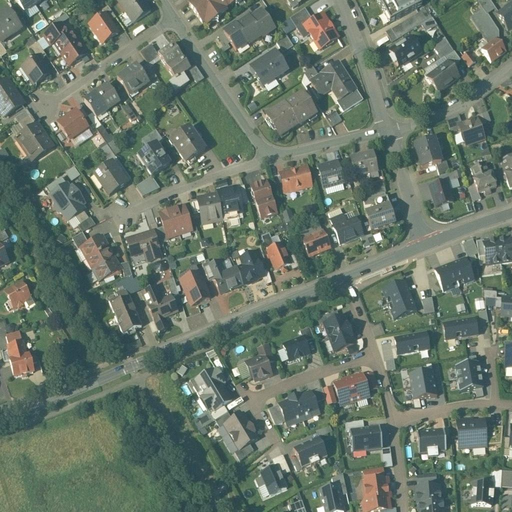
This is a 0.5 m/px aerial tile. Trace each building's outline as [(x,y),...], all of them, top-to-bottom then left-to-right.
[(45,0),(10,0),(23,18),(47,1),(45,0)] [(150,12),(141,0),(118,0),(118,1),(133,24),(150,12)] [(195,0),(189,5),(202,24),(204,23),(206,26),(226,13),(224,10),(229,6),(238,0),(195,0)] [(287,0),(287,1),(292,9),(301,3),(298,0),(287,0)] [(383,0),(394,19),(423,3),(420,0),(383,0)] [(487,0),(483,0),(479,3),(483,10),(486,14),(494,9),(487,0)] [(511,4),(496,15),(508,32),(511,29),(511,4)] [(115,18),(107,6),(101,10),(104,15),(105,14),(110,22),(115,18)] [(304,9),(289,19),(299,35),(306,31),(303,26),(312,21),(304,9)] [(425,9),(391,30),(397,40),(421,25),(431,18),(425,9)] [(7,10),(0,14),(0,44),(20,30),(7,10)] [(483,10),(470,18),(489,46),(496,40),(496,41),(497,40),(497,32),(492,32),(492,25),(487,25),(486,15),(486,14),(483,10)] [(261,12),(249,20),(248,18),(236,27),(235,25),(223,33),(235,52),(247,44),(248,46),(260,38),(261,39),(274,31),(261,12)] [(104,15),(89,25),(95,34),(98,32),(105,42),(118,34),(117,33),(116,34),(110,26),(112,25),(110,22),(105,14),(104,15)] [(312,21),(303,26),(306,31),(314,42),(317,40),(322,48),(337,39),(322,15),(312,21)] [(431,18),(421,25),(425,32),(436,25),(432,18),(431,18)] [(85,56),(68,31),(66,32),(61,24),(55,28),(55,27),(49,31),(50,32),(43,37),(50,47),(54,45),(64,60),(67,61),(71,66),(75,63),(76,64),(81,60),(81,59),(85,56)] [(391,30),(385,33),(391,43),(397,40),(391,30)] [(286,36),(275,43),(282,54),(293,47),(286,36)] [(410,37),(404,41),(405,42),(389,52),(399,68),(420,54),(410,37)] [(444,38),(432,47),(441,60),(444,58),(453,52),(444,38)] [(489,46),(481,51),(490,63),(498,58),(496,56),(503,51),(496,41),(496,40),(489,46)] [(46,57),(37,43),(28,49),(35,59),(37,57),(40,61),(46,57)] [(151,45),(139,53),(147,64),(148,65),(159,58),(157,56),(158,55),(151,45)] [(158,55),(157,56),(159,58),(166,68),(181,57),(173,45),(158,55)] [(453,52),(444,58),(447,63),(450,67),(459,60),(453,52)] [(274,53),(262,61),(274,80),(286,72),(274,53)] [(468,53),(461,58),(469,68),(475,63),(468,53)] [(35,59),(24,67),(31,77),(30,80),(33,86),(49,75),(40,61),(37,57),(35,59)] [(181,57),(166,68),(174,80),(174,81),(182,76),(187,72),(190,70),(181,57)] [(262,61),(250,69),(262,88),(274,80),(262,61)] [(447,63),(426,79),(437,94),(459,78),(450,67),(447,63)] [(148,65),(147,64),(142,68),(151,81),(156,78),(148,65)] [(344,75),(337,64),(329,69),(330,72),(323,76),(323,75),(319,78),(310,84),(317,94),(325,89),(326,90),(327,89),(327,88),(330,86),(340,100),(339,101),(339,102),(355,92),(355,91),(353,92),(343,76),(344,75)] [(136,66),(117,79),(128,97),(148,84),(136,66)] [(203,79),(194,66),(190,70),(187,72),(196,84),(203,79)] [(312,68),(308,70),(304,76),(309,84),(310,84),(319,78),(312,68)] [(182,76),(174,81),(174,80),(168,84),(174,93),(188,84),(182,76)] [(6,80),(0,84),(0,112),(4,118),(22,106),(13,93),(14,92),(6,80)] [(119,104),(107,86),(95,94),(107,111),(119,104)] [(355,92),(339,102),(337,104),(343,114),(362,102),(355,92)] [(107,111),(95,94),(84,102),(96,119),(107,111)] [(301,96),(285,106),(284,105),(266,117),(265,116),(265,117),(279,138),(280,138),(279,137),(297,126),(298,128),(298,127),(298,126),(314,116),(315,117),(315,116),(301,95),(300,95),(301,96)] [(136,118),(127,105),(121,109),(130,122),(136,118)] [(26,110),(14,118),(18,124),(30,116),(26,110)] [(75,112),(57,125),(63,133),(63,134),(69,142),(87,130),(81,121),(75,112)] [(335,112),(325,118),(331,128),(341,122),(335,112)] [(482,114),(476,116),(477,120),(480,127),(485,125),(482,114)] [(30,116),(18,124),(23,130),(34,122),(30,116)] [(458,116),(446,122),(450,133),(459,130),(458,127),(461,125),(458,116)] [(95,129),(87,117),(81,121),(87,130),(91,136),(97,132),(95,129)] [(461,125),(458,127),(459,130),(461,135),(463,135),(467,146),(484,140),(480,127),(477,120),(461,125)] [(109,137),(101,125),(95,129),(97,132),(103,141),(109,137)] [(35,126),(16,139),(22,148),(24,146),(34,161),(52,148),(47,140),(45,141),(35,126)] [(189,128),(172,140),(175,145),(173,146),(185,164),(204,151),(189,128)] [(155,131),(147,136),(152,144),(155,142),(158,145),(163,142),(155,131)] [(433,140),(414,146),(421,169),(435,165),(441,164),(433,140)] [(155,145),(137,157),(151,177),(151,178),(169,166),(155,145)] [(106,146),(100,150),(109,163),(115,158),(106,146)] [(377,173),(372,155),(349,160),(353,179),(367,176),(370,185),(383,182),(380,172),(377,173)] [(511,158),(500,162),(504,176),(503,179),(503,181),(506,182),(509,192),(511,190),(511,158)] [(441,164),(435,165),(438,176),(449,173),(446,162),(441,164)] [(336,163),(317,168),(323,190),(342,184),(341,182),(336,165),(336,163)] [(343,163),(336,165),(341,182),(347,180),(343,163)] [(111,164),(94,176),(108,197),(126,185),(111,164)] [(485,165),(470,170),(474,180),(472,180),(474,186),(478,196),(478,195),(483,193),(485,197),(490,195),(489,191),(496,189),(490,173),(488,174),(485,165)] [(304,169),(281,175),(286,192),(309,186),(304,169)] [(151,177),(136,188),(142,197),(159,189),(151,178),(151,177)] [(57,179),(44,189),(49,197),(63,187),(57,179)] [(225,180),(215,184),(217,190),(227,186),(225,180)] [(383,182),(370,185),(370,189),(367,190),(369,198),(384,194),(385,193),(383,182)] [(267,185),(263,183),(251,187),(252,188),(250,189),(254,201),(260,219),(261,219),(261,220),(273,216),(273,215),(276,214),(272,202),(267,185)] [(447,184),(429,189),(435,209),(453,204),(447,184)] [(69,189),(67,185),(63,187),(49,197),(54,203),(53,207),(57,214),(61,215),(67,223),(74,218),(82,212),(84,211),(81,207),(81,201),(75,192),(69,189)] [(243,186),(237,189),(240,206),(248,204),(243,186)] [(474,186),(467,188),(472,203),(480,201),(478,195),(478,196),(474,186)] [(236,189),(217,193),(217,192),(216,192),(217,196),(221,217),(237,214),(240,213),(241,214),(240,206),(237,189),(236,188),(236,189)] [(384,194),(369,198),(371,205),(374,204),(374,203),(386,199),(384,194)] [(217,196),(211,197),(209,195),(204,199),(197,201),(197,200),(199,213),(201,223),(211,221),(214,224),(222,222),(221,217),(217,196)] [(386,199),(374,203),(374,204),(377,210),(388,207),(386,199)] [(197,201),(190,202),(190,201),(189,202),(192,214),(199,213),(197,201)] [(377,210),(364,214),(370,232),(394,225),(388,207),(377,210)] [(183,208),(159,215),(163,228),(167,240),(168,240),(190,232),(191,232),(187,220),(183,208)] [(342,209),(328,215),(330,220),(341,215),(341,216),(344,215),(342,209)] [(82,212),(74,218),(80,226),(88,220),(82,212)] [(289,212),(283,214),(286,226),(293,224),(289,212)] [(344,215),(341,216),(341,215),(330,220),(333,229),(340,246),(360,238),(361,237),(351,212),(344,215)] [(237,214),(221,217),(222,222),(222,223),(238,220),(237,214)] [(193,218),(187,220),(191,232),(190,232),(191,235),(197,233),(193,218)] [(80,226),(77,228),(82,234),(95,226),(90,219),(80,226)] [(158,229),(156,224),(150,226),(152,233),(153,233),(158,249),(163,248),(162,244),(158,229)] [(311,238),(301,242),(308,259),(329,250),(322,233),(322,234),(318,225),(308,229),(311,238)] [(163,228),(158,229),(162,244),(168,242),(168,240),(167,240),(163,228)] [(152,233),(126,241),(130,255),(143,251),(147,264),(160,260),(157,250),(158,249),(153,233),(152,233)] [(82,234),(71,239),(74,245),(85,239),(82,234)] [(365,236),(360,238),(363,249),(369,247),(365,236)] [(88,244),(80,249),(87,260),(108,248),(107,249),(101,237),(88,244)] [(85,239),(74,245),(78,251),(80,249),(88,244),(85,239)] [(281,245),(273,249),(270,239),(263,242),(266,252),(275,273),(290,267),(281,245)] [(511,240),(500,242),(500,241),(497,241),(500,266),(508,265),(509,262),(511,261),(511,245),(511,240)] [(483,241),(476,242),(478,258),(484,257),(483,244),(483,241)] [(483,244),(484,257),(486,266),(491,265),(493,267),(500,266),(497,241),(494,242),(494,243),(483,244)] [(267,271),(261,274),(263,278),(261,279),(265,287),(271,285),(260,246),(259,247),(260,247),(267,271)] [(108,248),(87,260),(87,261),(89,260),(94,270),(92,272),(114,260),(108,248)] [(253,255),(240,260),(243,268),(235,271),(242,287),(261,279),(263,278),(261,274),(253,255)] [(114,260),(92,272),(98,283),(103,281),(104,281),(120,275),(119,272),(120,272),(117,267),(118,266),(114,260)] [(465,261),(434,273),(442,295),(474,283),(465,261)] [(127,263),(120,265),(124,279),(131,277),(127,263)] [(224,276),(219,263),(208,267),(214,281),(220,296),(242,287),(235,271),(224,276)] [(214,281),(208,267),(203,269),(209,283),(214,281)] [(194,268),(181,274),(181,275),(180,275),(179,278),(180,278),(179,279),(180,282),(199,275),(197,272),(198,271),(194,268)] [(198,271),(197,272),(199,275),(203,285),(209,283),(203,269),(198,271)] [(180,282),(191,308),(209,300),(203,285),(199,275),(180,282)] [(141,291),(136,280),(131,282),(136,293),(141,291)] [(173,280),(166,282),(171,298),(178,296),(173,280)] [(131,282),(123,286),(125,291),(127,296),(136,293),(131,282)] [(382,291),(395,322),(416,313),(403,282),(382,291)] [(20,284),(4,293),(10,302),(12,301),(15,308),(18,308),(22,306),(23,303),(29,300),(29,299),(20,284)] [(162,301),(156,288),(142,294),(154,323),(163,320),(177,314),(170,298),(162,301)] [(125,291),(116,295),(118,299),(108,303),(122,336),(141,328),(127,296),(125,291)] [(32,298),(29,299),(29,300),(23,303),(27,310),(29,310),(35,307),(36,305),(32,298)] [(432,300),(423,301),(424,316),(434,315),(432,300)] [(511,300),(501,300),(501,310),(500,318),(511,318),(511,300)] [(485,310),(483,301),(475,303),(477,311),(485,310)] [(477,326),(488,324),(486,312),(478,313),(479,321),(476,321),(477,326)] [(191,330),(206,324),(201,313),(187,320),(191,330)] [(336,313),(318,320),(320,327),(323,326),(338,320),(336,313)] [(338,320),(323,326),(329,340),(348,333),(343,318),(338,320)] [(163,320),(154,323),(159,333),(167,330),(163,320)] [(473,323),(442,328),(445,347),(476,342),(473,323)] [(376,338),(385,335),(381,324),(372,327),(376,338)] [(309,330),(299,334),(301,340),(302,340),(304,345),(313,341),(309,330)] [(427,330),(390,335),(394,359),(431,354),(427,330)] [(348,333),(329,340),(334,354),(346,350),(354,347),(348,333)] [(19,334),(6,337),(8,347),(22,343),(19,334)] [(301,340),(282,348),(289,364),(295,362),(295,363),(302,360),(301,359),(308,357),(304,345),(302,340),(301,340)] [(22,343),(8,347),(12,360),(25,357),(22,343)] [(354,347),(346,350),(349,357),(357,354),(354,347)] [(263,359),(266,367),(274,364),(268,348),(257,352),(260,360),(263,359)] [(12,360),(9,361),(13,379),(33,373),(28,356),(25,357),(12,360)] [(260,360),(244,366),(250,381),(252,380),(254,384),(270,378),(266,367),(263,359),(260,360)] [(479,368),(456,372),(461,398),(483,394),(482,386),(481,386),(479,376),(480,376),(479,368)] [(433,371),(408,375),(412,401),(437,398),(433,371)] [(212,372),(196,382),(194,383),(199,391),(200,393),(196,396),(199,401),(198,401),(206,414),(211,411),(213,414),(213,415),(215,414),(223,409),(231,404),(228,398),(222,388),(224,386),(221,381),(216,372),(213,373),(212,372)] [(376,390),(372,376),(364,378),(368,393),(376,390)] [(360,377),(349,381),(349,380),(344,381),(345,383),(334,387),(334,386),(333,387),(333,388),(337,399),(338,398),(340,408),(341,409),(342,408),(366,400),(366,401),(367,400),(367,399),(364,390),(365,390),(361,378),(361,377),(360,377)] [(331,390),(322,392),(327,407),(335,404),(331,390)] [(309,395),(299,399),(299,398),(298,397),(298,398),(293,400),(302,423),(309,420),(308,417),(316,414),(317,414),(317,413),(310,396),(310,395),(309,395)] [(293,400),(289,401),(288,401),(288,402),(288,403),(279,407),(278,407),(278,408),(284,424),(285,425),(285,426),(286,426),(294,422),(296,426),(302,423),(293,400)] [(278,407),(268,411),(272,421),(280,418),(282,425),(284,424),(278,408),(278,407)] [(104,408),(95,412),(99,422),(101,421),(103,425),(111,421),(104,408)] [(223,409),(215,414),(213,415),(213,414),(209,417),(213,424),(215,423),(227,415),(223,409)] [(227,415),(215,423),(219,430),(224,427),(232,422),(227,415)] [(248,427),(242,416),(232,422),(224,427),(230,437),(229,438),(234,445),(235,445),(239,452),(247,448),(257,442),(253,436),(254,435),(249,426),(248,427)] [(280,418),(272,421),(274,428),(282,425),(280,418)] [(362,423),(344,425),(345,433),(348,433),(363,431),(362,423)] [(483,423),(467,424),(467,423),(456,423),(458,449),(470,448),(470,450),(485,449),(485,448),(484,430),(483,423)] [(329,428),(315,434),(318,440),(331,434),(329,428)] [(502,428),(484,430),(485,448),(501,446),(502,428)] [(363,431),(348,433),(351,455),(381,451),(378,429),(363,431)] [(443,432),(415,435),(418,457),(427,456),(427,457),(436,456),(436,455),(445,454),(443,432)] [(326,460),(318,440),(305,445),(314,467),(319,465),(318,463),(326,460)] [(305,445),(292,451),(296,460),(301,471),(309,467),(310,469),(314,467),(305,445)] [(247,448),(239,452),(234,455),(239,464),(253,453),(252,452),(250,454),(247,448)] [(381,451),(383,463),(391,462),(389,450),(381,451)] [(282,458),(268,464),(271,471),(276,468),(280,478),(289,474),(282,458)] [(301,471),(296,460),(291,462),(296,474),(301,472),(301,471)] [(391,462),(383,463),(384,470),(391,468),(391,462)] [(271,471),(259,476),(261,479),(254,482),(257,490),(264,487),(269,498),(286,491),(280,478),(276,468),(271,471)] [(381,470),(363,473),(365,484),(383,481),(381,470)] [(491,474),(490,486),(491,487),(491,491),(499,491),(501,473),(491,474)] [(342,476),(331,480),(332,486),(344,484),(342,476)] [(434,477),(416,478),(417,485),(418,485),(429,484),(435,483),(434,477)] [(365,484),(363,484),(366,501),(385,499),(387,499),(385,481),(365,484)] [(429,484),(418,485),(419,490),(415,490),(415,491),(416,506),(417,506),(417,505),(418,505),(418,511),(441,511),(441,503),(439,503),(438,488),(429,489),(429,484)] [(490,486),(471,485),(470,507),(490,509),(491,501),(492,501),(492,494),(491,494),(491,491),(491,487),(490,486)] [(342,511),(337,488),(320,491),(324,511),(342,511)] [(366,501),(364,502),(361,506),(365,509),(365,511),(378,511),(380,511),(386,511),(387,511),(385,499),(366,501)] [(304,511),(301,503),(287,508),(288,511),(304,511)]
